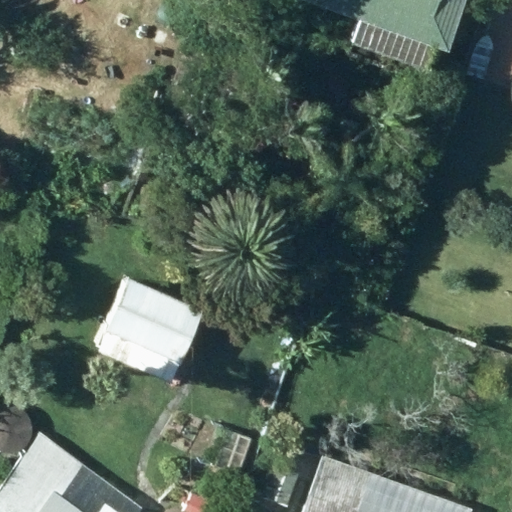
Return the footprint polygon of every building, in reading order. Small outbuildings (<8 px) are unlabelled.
[(228,47),(242,7),(221,0),(213,0),(189,71),(210,78),(222,45),(228,47)] [(448,0),(259,0),(339,29),(332,49),(409,77),(418,52),(428,56),(448,0)] [(191,312),(119,280),(86,352),(158,384),(191,312)] [(0,511),(137,511),(138,511),(32,433),(0,476),(0,511)] [(280,508),(290,479),(263,469),(253,499),(280,508)] [(293,511),(458,511),(457,510),(360,473),(349,502),(304,485),(293,511)]
